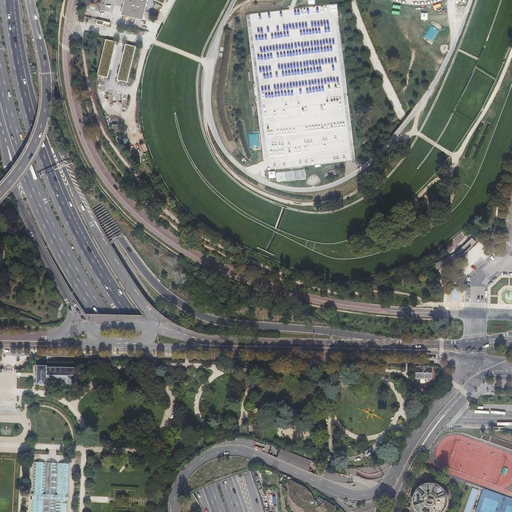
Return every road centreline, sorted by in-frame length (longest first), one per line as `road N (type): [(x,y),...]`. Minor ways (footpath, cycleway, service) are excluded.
road 1 (unclassified): [(475,314),(310,298),(234,274),(162,234),(108,181),(79,123),(67,48),(74,0)]
road 2 (track): [(235,0),(207,80),(213,130),(228,156),(254,176),(303,190),(344,180),(385,148),(437,78),(470,0)]
road 3 (trunk): [(237,511),(195,418),(69,216),(19,65)]
road 4 (trunk): [(0,82),(57,243),(178,428),(206,487)]
road 5 (trunk): [(470,361),(379,489),(348,494),(226,450),(182,476),(173,511)]
road 6 (motorway): [(397,348),(201,315),(151,279),(93,209)]
road 7 (motorway): [(258,511),(215,409),(93,209)]
road 8 (motorway): [(0,297),(80,334),(206,487)]
road 9 (trunk): [(151,315),(86,211),(19,65)]
road 10 (trunk): [(0,91),(5,151),(23,213),(68,299)]
road 11 (motorway): [(0,193),(26,162),(45,115),(46,73),(29,0)]
road 12 (track): [(511,51),(456,159),(398,212)]
road 13 (residential): [(391,511),(435,425),(494,366)]
road 14 (secondary): [(219,345),(397,348)]
